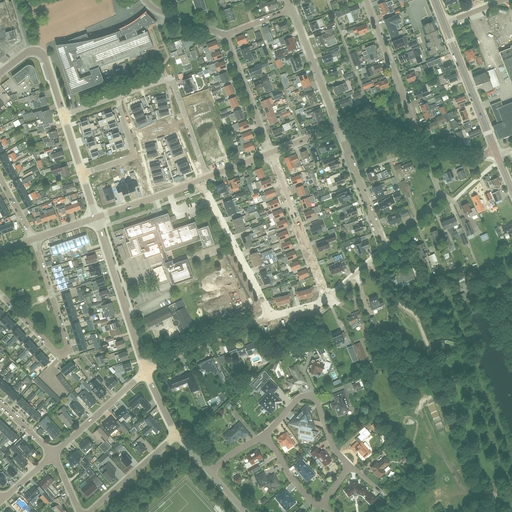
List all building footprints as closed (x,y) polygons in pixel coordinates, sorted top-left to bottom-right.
[(0,28),(0,25),(3,24),(15,20),(9,2),(8,3),(7,0),(0,0),(0,30),(0,28)] [(206,10),(202,0),(192,0),(193,0),(194,4),(195,4),(195,6),(194,6),(195,6),(196,10),(197,10),(197,12),(197,13),(202,11),(203,14),(208,12),(207,9),(206,10)] [(235,19),(233,14),(231,8),(227,10),(225,4),(223,0),(217,0),(218,1),(220,6),(222,5),(226,16),(228,22),(235,19)] [(268,1),(258,4),(260,9),(268,6),(270,11),(278,7),(275,0),(269,2),(268,1)] [(313,10),(315,10),(313,5),(311,2),(310,0),(307,0),(304,1),(305,5),(306,4),(307,6),(302,8),(306,17),(307,17),(308,20),(313,18),(312,15),(315,14),(313,10)] [(385,2),(378,4),(380,10),(391,5),(394,4),(392,0),(386,3),(385,2)] [(394,12),(391,5),(380,10),(382,15),(389,12),(389,13),(394,12)] [(340,10),(342,15),(351,12),(354,22),(360,19),(357,12),(360,11),(358,6),(350,9),(349,8),(344,10),(344,9),(340,10)] [(119,29),(120,31),(105,36),(96,38),(89,40),(87,34),(66,42),(66,44),(56,45),(71,94),(102,82),(103,81),(103,79),(99,67),(129,56),(130,59),(140,55),(139,52),(153,47),(147,32),(138,35),(136,30),(145,27),(148,29),(149,27),(148,26),(156,23),(144,13),(138,18),(132,22),(126,26),(119,29)] [(399,14),(384,20),(389,33),(397,30),(400,28),(398,23),(401,22),(401,21),(399,14)] [(315,21),(309,23),(311,28),(310,28),(311,31),(312,30),(312,31),(319,28),(318,28),(324,25),(321,18),(315,21)] [(15,20),(3,24),(6,33),(10,31),(10,33),(18,31),(15,20)] [(282,22),(274,25),(273,25),(274,28),(276,29),(277,32),(288,27),(286,21),(282,23),(282,22)] [(429,57),(438,53),(438,55),(441,54),(440,52),(445,50),(437,30),(435,31),(432,23),(429,24),(428,23),(426,24),(426,25),(423,27),(426,34),(424,35),(427,42),(426,43),(429,51),(427,51),(429,57)] [(0,57),(22,41),(18,31),(10,33),(10,31),(6,33),(3,24),(0,25),(0,28),(0,30),(0,57)] [(358,31),(359,35),(361,34),(361,35),(364,34),(363,33),(368,31),(365,25),(357,28),(357,27),(353,29),(352,28),(346,30),(348,34),(354,32),(354,33),(358,31)] [(262,28),(268,43),(273,41),(273,40),(268,26),(262,28)] [(321,35),(315,38),(317,43),(316,43),(317,46),(318,46),(318,47),(326,43),(328,47),(337,43),(331,28),(325,30),(326,34),(321,36),(321,35)] [(397,30),(389,33),(391,38),(403,33),(402,30),(397,32),(397,30)] [(261,40),(263,39),(260,31),(254,33),(257,41),(256,42),(257,45),(263,43),(261,40)] [(245,38),(244,35),(236,38),(239,45),(244,43),(245,44),(247,43),(247,42),(249,41),(247,37),(245,38)] [(286,45),(287,46),(294,43),(292,37),(286,39),(285,36),(279,39),(281,45),(284,43),(285,46),(286,45)] [(397,39),(398,40),(393,42),(395,48),(405,45),(404,42),(407,40),(405,36),(397,39)] [(214,51),(213,50),(218,47),(216,41),(207,45),(208,47),(204,49),(206,54),(214,51)] [(277,59),(285,56),(288,54),(287,52),(289,51),(289,52),(297,49),(294,43),(287,46),(288,49),(283,50),(275,53),(277,59)] [(191,68),(183,47),(182,44),(175,46),(177,51),(170,53),(171,57),(174,56),(175,60),(180,59),(183,68),(184,68),(185,71),(191,68)] [(243,55),(250,52),(250,50),(253,48),(252,45),(241,50),(243,55)] [(362,53),(363,56),(376,51),(373,45),(370,46),(365,47),(367,51),(362,53)] [(511,48),(499,52),(511,82),(511,81),(511,45),(510,46),(511,48)] [(358,57),(356,51),(354,52),(353,49),(349,51),(352,60),(358,57)] [(419,49),(417,50),(418,50),(407,54),(406,53),(404,54),(404,55),(399,57),(401,63),(405,62),(406,63),(408,62),(407,61),(416,58),(418,63),(422,62),(420,55),(422,54),(419,49)] [(476,57),(475,55),(473,49),(464,52),(469,65),(474,63),(473,60),(477,59),(479,65),(482,64),(479,56),(476,57)] [(222,58),(220,51),(211,54),(211,53),(205,55),(208,61),(213,59),(214,61),(222,58)] [(322,57),(325,63),(333,60),(333,62),(338,60),(336,56),(339,55),(338,51),(330,54),(322,57)] [(378,57),(376,51),(363,56),(362,57),(363,60),(369,58),(371,61),(375,59),(375,58),(378,57)] [(251,54),(250,52),(243,55),(245,60),(248,59),(249,62),(254,60),(252,57),(256,55),(255,52),(251,54)] [(292,55),(285,58),(286,61),(290,60),(291,63),(291,62),(294,69),(293,69),(295,72),(299,70),(302,68),(301,66),(302,66),(299,57),(294,59),(292,55)] [(358,57),(352,60),(355,67),(361,65),(358,57)] [(427,63),(428,67),(437,64),(439,68),(439,67),(440,68),(442,73),(445,71),(445,72),(453,68),(450,62),(443,65),(442,62),(439,63),(437,59),(427,63)] [(224,61),(215,65),(215,63),(209,65),(212,71),(217,69),(217,71),(226,68),(224,61)] [(251,76),(257,74),(258,75),(262,73),(260,68),(261,68),(268,65),(267,61),(255,66),(255,68),(249,70),(251,76)] [(366,69),(368,74),(369,77),(373,75),(376,73),(376,74),(380,72),(380,71),(383,70),(381,64),(375,67),(375,66),(366,69)] [(28,78),(29,78),(35,85),(40,84),(35,69),(34,67),(32,66),(30,65),(28,65),(26,66),(12,77),(18,84),(26,78),(27,78),(28,78)] [(416,80),(415,76),(419,75),(418,71),(421,70),(419,66),(414,68),(415,72),(414,73),(413,72),(409,73),(410,74),(406,76),(408,82),(412,80),(412,81),(416,80)] [(328,71),(330,77),(337,74),(338,76),(343,74),(340,69),(339,67),(335,68),(331,69),(332,70),(328,71)] [(493,69),(487,72),(493,88),(499,85),(493,69)] [(219,75),(215,77),(217,82),(222,80),(223,83),(229,81),(226,72),(219,75)] [(485,72),(473,77),(476,86),(489,81),(485,72)] [(297,80),(291,82),(293,86),(301,82),(309,79),(306,73),(299,76),(298,76),(295,77),(297,80)] [(448,80),(450,83),(458,80),(455,73),(450,74),(447,75),(447,76),(444,77),(446,81),(448,80)] [(189,78),(183,81),(185,87),(184,88),(186,94),(190,92),(194,91),(192,85),(194,84),(194,83),(192,77),(189,78)] [(268,80),(267,77),(258,81),(259,81),(254,83),(256,89),(264,86),(266,93),(273,90),(269,80),(268,80)] [(301,82),(302,86),(299,87),(301,90),(304,89),(303,88),(311,85),(309,79),(301,82)] [(436,85),(437,85),(438,88),(437,88),(438,91),(445,89),(443,86),(441,86),(440,83),(438,79),(435,80),(434,81),(436,85)] [(375,87),(376,91),(382,89),(382,90),(385,89),(385,88),(388,86),(388,85),(389,85),(388,83),(387,83),(386,80),(374,84),(376,87),(375,87)] [(224,87),(228,95),(234,93),(231,84),(224,87)] [(333,87),(336,95),(345,92),(342,84),(333,87)] [(414,93),(416,99),(424,96),(425,100),(434,97),(432,93),(428,94),(425,87),(416,90),(416,92),(414,93)] [(194,97),(188,99),(189,103),(189,105),(202,100),(199,92),(194,94),(194,97)] [(306,101),(315,97),(313,92),(308,94),(307,93),(299,96),(300,98),(305,97),(306,101)] [(9,96),(13,102),(19,100),(17,94),(9,96)] [(35,101),(32,102),(35,109),(39,107),(39,108),(48,105),(45,97),(40,98),(39,95),(33,96),(35,101)] [(156,97),(154,97),(155,104),(167,102),(165,95),(156,97)] [(347,106),(348,109),(354,107),(350,96),(342,99),(343,101),(339,102),(341,107),(342,107),(343,108),(347,106)] [(457,105),(459,108),(461,107),(465,106),(464,103),(466,102),(464,96),(455,100),(457,105)] [(239,105),(235,97),(229,99),(232,108),(239,105)] [(307,104),(308,104),(308,105),(304,107),(305,109),(312,106),(312,105),(318,103),(315,97),(306,101),(306,102),(307,104)] [(271,98),(261,102),(263,107),(273,103),(271,98)] [(273,103),(263,107),(265,113),(273,110),(272,107),(278,105),(287,101),(286,99),(277,102),(273,103)] [(202,100),(189,105),(190,107),(192,110),(198,108),(199,111),(205,109),(202,100)] [(167,102),(155,104),(157,104),(159,110),(168,108),(167,102)] [(501,103),(491,107),(498,124),(492,126),(494,131),(496,131),(499,140),(511,134),(511,130),(511,129),(511,102),(502,106),(501,103)] [(138,104),(131,107),(133,114),(142,110),(144,109),(142,103),(139,104),(138,104)] [(431,105),(428,106),(427,103),(421,106),(423,112),(433,108),(433,109),(437,107),(435,104),(431,106),(431,105)] [(461,107),(459,108),(460,112),(459,112),(463,121),(468,119),(465,110),(463,110),(461,107)] [(159,110),(156,110),(158,117),(160,116),(160,117),(161,116),(169,115),(168,108),(159,110)] [(434,111),(433,109),(433,108),(423,112),(426,119),(435,115),(433,111),(434,111)] [(234,112),(234,113),(229,115),(232,121),(237,119),(237,120),(244,118),(240,109),(234,112)] [(312,115),(313,118),(322,114),(320,109),(314,111),(314,110),(311,111),(311,109),(304,112),(305,114),(306,113),(307,115),(311,114),(312,115)] [(26,114),(23,115),(25,119),(34,116),(38,114),(40,120),(42,119),(51,116),(49,110),(45,111),(43,112),(42,110),(37,111),(33,113),(33,112),(26,114)] [(106,118),(97,121),(99,125),(116,119),(114,114),(113,115),(112,112),(108,113),(107,110),(104,111),(105,114),(106,118)] [(142,110),(133,114),(136,120),(147,115),(144,116),(142,110)] [(273,110),(265,113),(268,119),(275,116),(281,114),(281,113),(281,111),(274,113),(273,110)] [(207,113),(196,117),(198,121),(197,121),(198,124),(210,120),(207,113)] [(314,122),(315,122),(310,124),(311,126),(319,123),(319,122),(324,120),(322,114),(313,118),(312,118),(313,121),(314,122)] [(147,115),(136,120),(138,126),(147,122),(149,121),(147,115)] [(42,119),(40,120),(41,122),(43,122),(44,125),(46,124),(49,123),(53,122),(51,116),(42,119)] [(275,116),(268,119),(270,125),(278,122),(280,120),(279,118),(276,119),(275,116)] [(434,122),(427,125),(429,131),(430,130),(432,133),(438,131),(436,128),(438,127),(437,124),(442,122),(446,121),(444,116),(442,117),(433,120),(434,122)] [(82,119),(83,121),(80,122),(81,125),(80,126),(81,130),(95,125),(94,122),(90,124),(88,117),(82,119)] [(116,119),(99,125),(100,128),(103,127),(107,125),(109,129),(117,126),(116,124),(117,123),(116,119)] [(247,121),(238,124),(238,123),(233,125),(235,131),(240,128),(241,130),(249,127),(247,121)] [(285,131),(291,129),(289,123),(282,125),(283,127),(276,130),(277,130),(273,132),(275,138),(283,135),(282,132),(285,131)] [(95,125),(81,130),(83,135),(85,135),(85,137),(94,134),(92,130),(98,128),(96,125),(95,125)] [(206,132),(201,133),(203,139),(216,134),(213,126),(205,129),(206,132)] [(468,133),(470,139),(482,135),(479,128),(468,133)] [(47,138),(43,139),(44,141),(58,137),(57,135),(58,134),(57,131),(56,131),(49,133),(50,136),(47,137),(47,138)] [(108,140),(109,143),(123,139),(121,134),(120,135),(119,132),(114,134),(114,131),(109,132),(112,139),(108,140)] [(242,134),(243,137),(239,138),(241,144),(249,141),(248,139),(253,137),(251,131),(242,134)] [(464,138),(461,131),(455,133),(458,141),(464,138)] [(216,134),(203,139),(205,144),(210,143),(211,146),(219,143),(216,134)] [(176,135),(165,140),(167,146),(178,141),(176,135)] [(45,143),(48,142),(49,146),(60,143),(58,137),(44,141),(45,143)] [(88,146),(87,146),(88,151),(102,146),(101,144),(101,143),(97,144),(95,137),(91,139),(92,141),(87,143),(88,146)] [(123,139),(109,143),(105,145),(107,148),(114,146),(116,153),(120,151),(119,148),(124,147),(123,144),(124,144),(123,139)] [(178,141),(167,146),(170,152),(181,147),(178,141)] [(335,147),(332,141),(327,143),(326,142),(320,145),(322,148),(326,147),(327,150),(335,147)] [(154,143),(145,145),(147,152),(156,149),(158,149),(156,142),(154,143)] [(252,142),(243,145),(243,144),(238,146),(240,152),(245,150),(246,152),(254,149),(252,142)] [(102,146),(88,151),(90,155),(91,155),(92,158),(100,155),(98,151),(103,150),(102,146)] [(181,147),(170,152),(172,158),(183,153),(181,147)] [(156,149),(147,152),(148,158),(157,156),(156,149)] [(316,149),(311,151),(315,162),(320,160),(316,149)] [(309,156),(306,150),(300,153),(302,156),(301,156),(302,160),(303,160),(304,163),(309,161),(312,160),(310,156),(309,156)] [(54,158),(55,161),(65,158),(62,151),(53,154),(53,155),(51,155),(52,159),(54,158)] [(0,156),(0,158),(2,162),(8,159),(11,158),(15,155),(14,152),(9,155),(7,156),(5,153),(0,156)] [(291,156),(285,159),(288,167),(289,169),(295,167),(295,168),(300,166),(301,166),(296,155),(293,156),(291,157),(291,156)] [(332,158),(323,161),(326,168),(329,166),(331,170),(335,168),(335,169),(340,167),(341,167),(341,166),(341,165),(340,164),(339,164),(338,164),(337,160),(335,161),(333,157),(332,158)] [(8,159),(2,162),(5,168),(11,165),(10,162),(8,159)] [(141,161),(142,164),(146,163),(148,170),(150,169),(147,159),(141,161)] [(186,159),(175,164),(177,170),(188,165),(186,159)] [(101,177),(138,166),(136,161),(99,172),(101,177)] [(310,163),(309,161),(304,163),(305,165),(304,165),(306,170),(309,169),(308,167),(311,166),(311,167),(315,165),(314,161),(310,163)] [(159,162),(150,164),(151,171),(160,168),(159,162)] [(394,167),(404,193),(409,191),(404,180),(403,181),(400,172),(403,170),(403,172),(409,170),(410,173),(416,173),(415,168),(414,168),(411,162),(405,164),(404,163),(394,167)] [(11,165),(5,168),(8,174),(14,170),(11,165)] [(188,165),(177,170),(180,176),(191,171),(188,165)] [(52,174),(61,171),(63,177),(70,175),(67,166),(60,168),(59,168),(58,166),(41,171),(42,176),(45,175),(45,173),(51,171),(52,174)] [(462,167),(455,169),(457,173),(460,180),(467,178),(466,177),(463,170),(462,167)] [(160,168),(151,171),(153,177),(162,175),(164,174),(163,168),(160,168)] [(265,176),(262,168),(255,170),(258,177),(256,178),(257,180),(258,180),(258,179),(259,178),(259,179),(265,176)] [(14,170),(8,174),(11,179),(18,176),(14,170)] [(387,170),(384,171),(375,175),(373,171),(367,173),(370,181),(378,178),(379,180),(386,177),(389,176),(387,170)] [(449,178),(446,180),(447,182),(452,180),(452,179),(454,178),(453,177),(454,176),(452,171),(447,173),(449,178)] [(132,181),(126,183),(129,193),(136,191),(134,187),(136,187),(138,186),(134,172),(129,174),(132,181)] [(340,184),(341,185),(342,185),(343,185),(344,185),(345,183),(345,182),(343,176),(341,176),(340,176),(339,173),(329,177),(333,187),(337,185),(340,184)] [(294,177),(291,178),(293,185),(302,181),(303,181),(301,174),(299,175),(295,176),(294,177)] [(162,175),(153,177),(155,184),(164,181),(162,175)] [(21,183),(19,179),(13,182),(16,189),(22,186),(24,184),(31,181),(34,179),(31,176),(22,180),(23,181),(21,183)] [(491,180),(488,182),(490,185),(493,184),(494,187),(495,187),(498,186),(501,184),(498,177),(491,180)] [(237,184),(240,183),(238,178),(235,179),(235,178),(229,181),(231,186),(229,187),(231,192),(232,191),(234,191),(234,190),(233,189),(237,187),(238,187),(238,185),(237,184)] [(269,179),(261,182),(261,181),(255,183),(257,189),(262,187),(263,189),(272,185),(269,179)] [(119,182),(114,183),(118,193),(122,192),(124,196),(128,195),(128,193),(129,193),(126,183),(120,185),(119,182)] [(230,192),(228,186),(225,187),(223,183),(215,186),(217,190),(215,191),(217,195),(218,194),(224,192),(226,197),(232,195),(230,192)] [(67,193),(75,190),(73,184),(67,186),(66,184),(62,186),(63,189),(66,188),(67,193)] [(375,193),(382,190),(381,188),(385,186),(384,184),(380,185),(373,188),(375,193)] [(303,185),(296,188),(299,196),(303,195),(303,196),(309,194),(307,188),(304,189),(303,185)] [(26,192),(22,186),(16,189),(20,195),(26,192)] [(111,188),(104,190),(107,200),(114,198),(111,188)] [(347,200),(347,201),(352,199),(353,198),(353,197),(353,196),(352,195),(351,195),(350,195),(349,191),(347,192),(346,188),(335,193),(338,199),(339,204),(344,202),(343,201),(347,200)] [(265,192),(266,195),(261,196),(263,202),(271,199),(271,198),(276,196),(273,189),(265,192)] [(223,202),(226,209),(234,206),(232,202),(238,199),(238,198),(249,193),(250,193),(249,190),(244,191),(235,195),(236,198),(223,202)] [(382,190),(375,193),(377,198),(384,195),(388,193),(387,191),(383,192),(382,190)] [(502,200),(498,191),(492,194),(496,202),(502,200)] [(26,192),(20,195),(23,201),(36,194),(34,192),(30,194),(27,195),(26,192)] [(402,199),(399,192),(393,195),(395,201),(402,199)] [(490,193),(485,195),(488,201),(492,199),(493,198),(491,192),(489,192),(490,193)] [(36,194),(23,201),(27,208),(33,205),(31,201),(38,197),(36,194)] [(389,206),(388,206),(395,203),(392,195),(388,197),(389,197),(385,199),(385,200),(383,201),(384,201),(379,203),(379,204),(378,205),(380,209),(381,209),(383,208),(385,212),(390,210),(388,206),(389,206)] [(481,200),(480,200),(477,195),(472,197),(479,212),(484,210),(481,204),(482,203),(483,202),(483,200),(481,200)] [(312,196),(307,198),(301,200),(304,209),(311,206),(310,203),(314,202),(312,196)] [(79,203),(72,205),(74,212),(81,209),(80,207),(84,206),(81,199),(78,200),(79,203)] [(267,207),(270,206),(271,209),(280,206),(277,199),(268,203),(266,204),(267,207)] [(465,214),(467,212),(470,218),(477,214),(474,208),(471,209),(468,203),(462,206),(465,214)] [(61,216),(68,214),(65,207),(64,204),(56,207),(59,215),(60,214),(61,216)] [(74,212),(72,205),(65,207),(68,214),(74,212)] [(234,206),(226,209),(228,216),(241,211),(240,209),(239,209),(237,205),(234,206)] [(357,214),(355,207),(353,208),(352,207),(351,205),(341,208),(344,215),(345,219),(353,216),(354,217),(355,217),(356,217),(357,216),(357,215),(357,214)] [(36,224),(43,222),(41,215),(38,206),(34,208),(30,209),(29,210),(30,213),(35,211),(37,217),(34,218),(36,224)] [(6,207),(0,210),(3,217),(9,214),(6,207)] [(312,209),(312,210),(304,213),(307,220),(315,216),(314,214),(320,212),(317,207),(312,209)] [(46,210),(47,213),(50,220),(56,218),(54,211),(53,208),(46,210)] [(284,216),(281,209),(272,213),(274,218),(273,218),(274,222),(278,220),(277,218),(284,216)] [(406,209),(400,211),(400,214),(399,214),(388,218),(389,222),(388,223),(389,224),(390,224),(390,225),(402,221),(400,218),(402,217),(402,218),(409,216),(406,209)] [(43,222),(50,220),(47,213),(41,215),(43,222)] [(195,222),(173,229),(168,213),(124,228),(128,239),(129,239),(130,241),(126,243),(131,257),(142,254),(144,259),(162,253),(173,285),(194,278),(187,259),(174,264),(172,260),(169,262),(165,252),(201,240),(204,248),(215,244),(208,226),(197,229),(195,222)] [(235,226),(243,223),(241,219),(246,217),(245,215),(232,220),(235,226)] [(457,224),(455,218),(449,220),(455,236),(458,235),(455,229),(453,226),(457,224)] [(279,222),(278,220),(274,222),(277,228),(278,227),(279,229),(288,226),(285,219),(279,222)] [(358,223),(357,220),(347,225),(349,231),(354,229),(355,233),(359,231),(360,232),(364,231),(365,230),(365,229),(365,228),(365,227),(364,227),(363,227),(362,227),(361,223),(359,224),(358,223)] [(455,236),(449,220),(448,220),(447,220),(445,220),(445,221),(443,222),(441,223),(444,230),(448,229),(449,233),(450,232),(452,237),(455,236)] [(313,228),(310,229),(313,236),(322,232),(321,228),(325,227),(322,221),(311,225),(313,228)] [(463,224),(468,236),(474,233),(469,222),(463,224)] [(14,230),(12,223),(6,225),(8,232),(14,230)] [(245,228),(243,223),(235,226),(237,233),(250,228),(249,226),(245,228)] [(502,228),(505,234),(508,233),(510,238),(511,236),(511,224),(502,228)] [(3,234),(8,232),(6,225),(0,227),(3,234)] [(252,230),(253,232),(248,234),(248,235),(241,238),(243,244),(251,241),(249,237),(255,235),(254,233),(264,230),(263,226),(252,230)] [(268,239),(272,237),(276,236),(275,233),(275,232),(274,229),(269,231),(268,229),(265,230),(268,236),(267,236),(268,239)] [(279,243),(276,244),(277,244),(283,241),(283,239),(289,237),(286,230),(278,234),(278,235),(276,236),(278,240),(279,243)] [(441,239),(438,230),(431,233),(436,246),(440,244),(438,240),(441,239)] [(482,242),(482,241),(489,239),(487,233),(479,236),(482,242)] [(326,240),(316,244),(319,251),(320,251),(320,252),(323,251),(323,250),(329,247),(328,243),(336,239),(334,234),(329,236),(324,237),(326,240)] [(448,246),(452,245),(447,234),(443,235),(448,246)] [(464,245),(467,244),(468,243),(464,234),(460,236),(464,245)] [(80,237),(83,245),(89,243),(86,235),(80,237)] [(83,245),(80,237),(74,239),(77,247),(77,249),(82,248),(82,247),(83,247),(83,245)] [(77,247),(74,239),(68,241),(71,249),(77,247)] [(252,244),(251,241),(243,244),(246,249),(253,246),(253,248),(260,245),(261,247),(264,246),(270,244),(269,242),(268,240),(265,241),(265,242),(260,244),(259,244),(258,241),(252,244)] [(71,249),(68,241),(62,243),(65,251),(71,249)] [(276,244),(271,246),(272,249),(280,246),(282,250),(284,250),(293,247),(290,241),(284,243),(283,241),(277,244),(276,244)] [(366,249),(370,247),(367,241),(362,243),(362,242),(355,245),(356,248),(355,249),(355,250),(355,252),(356,252),(357,252),(358,255),(366,252),(365,249),(366,248),(366,249)] [(65,251),(62,243),(56,245),(59,253),(65,251)] [(419,250),(416,251),(419,259),(427,257),(425,253),(427,252),(424,243),(417,246),(419,250)] [(59,253),(56,245),(50,247),(53,255),(59,253)] [(273,253),(272,249),(261,254),(261,255),(258,256),(257,252),(250,255),(252,261),(263,257),(273,253)] [(285,264),(287,263),(291,261),(291,259),(297,257),(294,251),(286,254),(286,257),(283,258),(285,264)] [(275,256),(273,253),(263,257),(252,261),(255,267),(262,264),(261,261),(264,260),(267,259),(268,260),(273,258),(273,257),(275,256)] [(335,264),(329,267),(332,275),(344,270),(343,267),(341,262),(345,261),(342,254),(336,256),(337,261),(334,262),(335,264)] [(430,261),(428,261),(430,266),(432,265),(435,264),(438,263),(435,254),(429,257),(428,257),(430,261)] [(86,265),(89,264),(97,261),(95,255),(87,257),(87,260),(85,261),(86,265)] [(292,263),(291,261),(287,263),(289,266),(290,266),(292,271),(301,267),(298,261),(292,263)] [(54,273),(62,271),(60,264),(52,267),(54,273)] [(93,266),(88,268),(91,276),(95,275),(101,273),(102,273),(101,269),(100,269),(99,266),(93,268),(93,266)] [(409,272),(402,275),(401,272),(399,273),(400,275),(395,277),(396,278),(396,279),(399,285),(400,284),(400,285),(400,284),(401,284),(414,279),(415,281),(417,280),(413,268),(409,270),(409,272)] [(309,276),(306,269),(298,273),(300,278),(298,278),(299,282),(304,280),(303,278),(309,276)] [(269,276),(272,275),(270,271),(267,272),(266,270),(260,273),(261,275),(260,276),(261,279),(262,278),(262,279),(269,276)] [(62,271),(54,273),(56,279),(64,277),(62,271)] [(272,275),(269,276),(262,279),(263,281),(262,281),(263,285),(264,284),(264,285),(269,283),(270,286),(276,284),(273,275),(272,275)] [(64,277),(56,279),(58,285),(66,283),(64,277)] [(93,285),(93,288),(92,288),(93,291),(99,289),(99,287),(105,285),(103,279),(96,281),(93,282),(94,285),(93,285)] [(472,290),(473,294),(475,298),(479,296),(473,283),(473,284),(470,279),(467,280),(469,285),(472,290)] [(66,283),(58,285),(60,291),(73,287),(72,284),(67,285),(66,283)] [(309,289),(304,291),(306,298),(312,296),(311,293),(314,292),(312,287),(309,288),(309,289)] [(99,293),(95,294),(97,300),(101,299),(109,296),(110,296),(109,292),(108,292),(107,290),(99,293)] [(306,298),(304,291),(298,292),(297,291),(295,292),(296,297),(299,296),(300,300),(306,298)] [(62,295),(64,301),(71,299),(69,293),(62,295)] [(291,298),(290,293),(287,294),(287,295),(281,297),(283,304),(290,302),(289,299),(291,298)] [(464,293),(459,295),(463,302),(468,300),(464,293)] [(378,301),(376,296),(369,299),(371,304),(370,305),(372,310),(384,305),(382,300),(378,301)] [(283,304),(281,297),(275,298),(275,297),(272,298),(274,303),(276,303),(277,306),(283,304)] [(64,301),(66,308),(73,306),(71,299),(64,301)] [(152,315),(144,318),(149,327),(154,325),(156,327),(159,326),(158,323),(172,316),(174,321),(173,322),(173,323),(173,324),(174,324),(174,325),(175,326),(176,326),(180,332),(185,330),(184,329),(192,325),(190,320),(188,317),(188,316),(184,308),(185,307),(182,300),(175,303),(169,306),(170,306),(168,307),(167,307),(152,315)] [(101,306),(102,312),(114,308),(112,303),(111,303),(108,304),(101,306)] [(66,308),(68,314),(75,312),(73,306),(66,308)] [(114,314),(115,313),(114,308),(102,312),(101,312),(102,315),(103,318),(114,314)] [(357,318),(361,317),(358,311),(353,314),(353,316),(348,318),(351,324),(352,328),(359,325),(357,318)] [(75,312),(68,314),(70,321),(77,319),(75,312)] [(6,325),(11,320),(6,316),(1,321),(6,325)] [(371,318),(368,320),(371,327),(372,330),(374,329),(378,327),(377,325),(376,325),(372,318),(371,318)] [(15,325),(11,320),(6,325),(3,328),(0,330),(0,333),(4,330),(5,330),(7,333),(10,330),(15,325)] [(72,325),(74,331),(81,329),(79,322),(72,325)] [(106,332),(111,330),(119,327),(117,322),(108,325),(104,326),(106,332)] [(119,327),(111,330),(112,333),(110,333),(111,336),(121,333),(119,327)] [(12,338),(12,339),(6,344),(8,346),(22,333),(18,328),(13,333),(15,335),(12,338)] [(74,331),(76,338),(83,335),(81,329),(74,331)] [(340,331),(332,335),(336,345),(344,341),(343,338),(346,337),(344,332),(341,333),(340,331)] [(22,333),(8,346),(9,347),(15,342),(16,342),(19,339),(21,342),(27,337),(22,333)] [(76,338),(78,344),(85,342),(83,335),(76,338)] [(97,342),(96,338),(92,339),(93,344),(94,346),(95,349),(100,348),(98,341),(97,342)] [(29,350),(34,345),(29,340),(24,345),(29,350)] [(109,348),(111,347),(111,348),(113,347),(113,350),(114,351),(118,349),(117,349),(125,347),(123,340),(115,343),(114,344),(113,340),(108,342),(101,344),(103,351),(106,350),(105,347),(107,346),(108,347),(109,348)] [(236,345),(227,348),(229,353),(230,355),(234,353),(235,355),(235,357),(239,355),(240,356),(247,353),(248,355),(260,350),(257,341),(245,346),(244,343),(236,347),(236,345)] [(85,342),(78,344),(80,350),(88,348),(87,345),(86,346),(85,342)] [(358,343),(353,345),(361,364),(365,362),(358,343)] [(34,345),(29,350),(33,354),(38,349),(34,345)] [(316,349),(319,356),(326,352),(323,346),(316,349)] [(40,362),(45,357),(41,352),(36,357),(40,362)] [(126,352),(119,354),(119,355),(115,356),(116,359),(120,358),(121,361),(129,359),(129,358),(130,358),(128,354),(127,354),(126,352)] [(108,355),(103,357),(102,355),(96,358),(98,365),(104,363),(104,361),(109,359),(108,355)] [(45,357),(40,362),(44,366),(50,361),(45,357)] [(207,361),(198,365),(201,371),(205,370),(206,371),(210,370),(211,372),(213,372),(214,375),(218,373),(221,379),(225,377),(222,371),(219,366),(218,362),(215,364),(212,358),(212,357),(207,360),(207,361)] [(329,369),(331,363),(323,360),(322,363),(312,359),(309,369),(310,371),(309,372),(311,373),(312,375),(314,374),(316,375),(316,374),(319,375),(321,374),(321,372),(322,372),(322,370),(327,368),(329,369)] [(71,362),(66,366),(71,371),(76,367),(71,362)] [(11,372),(8,375),(11,378),(14,374),(12,373),(17,367),(12,363),(9,366),(13,369),(11,372)] [(123,364),(115,367),(117,373),(120,372),(121,372),(125,371),(125,372),(132,369),(130,363),(123,365),(123,364)] [(66,366),(61,370),(66,375),(68,373),(71,371),(66,366)] [(296,366),(290,369),(294,378),(287,381),(288,384),(287,385),(287,386),(288,388),(289,388),(290,388),(291,390),(300,386),(299,384),(304,382),(301,374),(300,375),(296,366)] [(268,382),(267,381),(268,379),(270,377),(265,371),(250,384),(257,391),(260,387),(262,389),(267,394),(259,403),(269,411),(273,411),(274,409),(274,402),(281,402),(272,394),(272,393),(277,388),(269,381),(268,382)] [(198,390),(191,372),(167,382),(170,389),(187,382),(192,392),(198,390)] [(104,380),(105,381),(107,383),(106,384),(110,389),(118,383),(113,377),(109,381),(106,378),(104,380)] [(98,382),(99,381),(97,379),(96,379),(95,380),(92,383),(91,382),(88,384),(85,381),(82,384),(86,389),(86,388),(90,392),(92,390),(100,399),(107,393),(99,384),(100,384),(98,382)] [(0,386),(0,387),(5,391),(9,386),(4,382),(0,386)] [(80,386),(84,390),(78,395),(81,398),(90,408),(96,402),(88,393),(89,392),(86,389),(82,384),(80,386)] [(11,388),(9,386),(5,391),(9,396),(16,388),(15,387),(13,386),(11,388)] [(16,388),(9,396),(14,400),(19,395),(17,393),(19,391),(18,389),(16,388)] [(337,399),(338,402),(333,403),(332,404),(332,405),(332,406),(332,407),(333,408),(334,408),(335,408),(336,408),(339,416),(347,412),(347,411),(349,410),(347,404),(349,404),(344,391),(334,395),(336,399),(337,399)] [(70,394),(69,395),(75,402),(70,407),(80,417),(84,413),(81,410),(83,409),(76,401),(78,400),(72,393),(70,394)] [(144,399),(139,394),(129,403),(133,408),(139,403),(147,411),(151,407),(144,399)] [(22,408),(27,402),(22,398),(17,403),(22,408)] [(200,400),(205,409),(209,407),(204,398),(200,400)] [(27,402),(22,408),(27,412),(32,407),(27,402)] [(59,416),(65,423),(64,424),(67,427),(73,422),(70,420),(72,419),(65,412),(67,410),(64,406),(59,411),(61,414),(59,416)] [(313,428),(315,426),(308,406),(306,406),(292,422),(292,424),(299,425),(300,426),(300,428),(301,429),(303,430),(304,431),(306,431),(308,431),(309,431),(311,430),(312,430),(313,428)] [(32,407),(27,412),(32,417),(37,411),(32,407)] [(123,407),(115,414),(119,419),(122,417),(125,420),(130,416),(127,413),(127,412),(123,407)] [(37,411),(32,417),(37,421),(42,416),(39,414),(41,412),(40,411),(39,409),(37,411)] [(60,433),(50,422),(51,421),(47,416),(39,423),(42,425),(45,423),(47,425),(46,426),(48,429),(46,430),(54,439),(60,433)] [(109,432),(111,435),(114,433),(113,431),(118,426),(115,423),(116,422),(112,418),(113,418),(111,416),(101,425),(103,425),(109,432)] [(156,433),(162,428),(150,416),(145,420),(150,426),(143,432),(146,436),(153,429),(156,433)] [(121,424),(128,431),(130,429),(124,421),(121,424)] [(226,435),(226,436),(226,437),(226,438),(227,439),(230,443),(234,440),(235,440),(235,439),(239,435),(243,439),(248,434),(239,423),(227,433),(227,434),(226,434),(226,435)] [(4,433),(8,428),(4,424),(0,427),(0,429),(0,430),(4,433)] [(122,425),(119,427),(124,433),(127,431),(122,425)] [(5,440),(13,432),(8,428),(4,433),(7,436),(4,439),(5,440)] [(99,438),(103,443),(104,442),(109,438),(100,428),(95,432),(93,434),(98,439),(99,438)] [(370,434),(371,435),(367,429),(355,440),(357,442),(350,447),(355,453),(358,451),(364,458),(371,453),(369,450),(371,448),(365,442),(363,444),(362,442),(370,434)] [(13,441),(16,438),(18,436),(13,432),(5,440),(7,442),(10,438),(13,441)] [(277,439),(282,447),(285,444),(288,449),(295,444),(287,433),(277,439)] [(145,441),(141,437),(132,445),(141,454),(146,449),(141,444),(145,441)] [(15,444),(18,447),(24,442),(21,439),(20,438),(15,444)] [(88,439),(79,446),(85,452),(93,445),(88,439)] [(119,441),(113,446),(117,451),(123,446),(119,441)] [(25,442),(20,446),(25,452),(29,457),(36,451),(31,446),(30,447),(25,442)] [(104,442),(103,443),(99,447),(104,453),(109,448),(104,442)] [(14,444),(10,448),(17,455),(14,458),(23,468),(28,463),(21,455),(23,454),(14,444)] [(314,459),(316,459),(317,460),(318,461),(319,461),(320,461),(321,461),(322,461),(322,463),(325,466),(327,464),(327,465),(328,465),(331,463),(331,462),(330,462),(332,460),(329,458),(329,457),(325,452),(321,451),(320,452),(317,449),(311,454),(313,456),(313,458),(314,459)] [(68,457),(68,458),(66,460),(70,464),(72,462),(74,465),(80,459),(82,456),(76,450),(68,457)] [(250,462),(246,464),(248,468),(248,469),(251,474),(259,469),(256,463),(259,461),(258,460),(262,458),(260,455),(261,455),(260,452),(259,453),(257,450),(247,456),(250,462)] [(124,457),(121,460),(127,466),(132,462),(127,456),(124,452),(122,455),(124,457)] [(12,462),(7,456),(4,458),(9,464),(12,462)] [(103,465),(107,462),(102,456),(98,460),(103,465)] [(378,464),(377,463),(371,468),(376,474),(375,474),(378,478),(379,477),(380,477),(382,476),(382,475),(385,472),(383,469),(389,463),(385,458),(378,464)] [(295,467),(307,481),(313,476),(314,474),(306,464),(307,463),(303,460),(295,467)] [(8,465),(9,465),(5,468),(7,470),(5,472),(11,478),(12,476),(13,477),(18,472),(16,470),(12,466),(14,464),(12,462),(9,464),(8,465)] [(105,472),(103,474),(109,482),(115,476),(110,470),(113,467),(109,462),(102,468),(105,472)] [(98,478),(94,473),(86,481),(88,483),(81,488),(87,495),(93,490),(94,491),(97,488),(93,483),(98,478)] [(267,478),(263,473),(255,477),(261,487),(266,484),(270,490),(269,491),(270,493),(277,489),(276,487),(281,485),(277,478),(276,478),(274,474),(267,478)] [(39,483),(45,489),(44,489),(49,495),(48,495),(52,500),(59,493),(52,485),(54,483),(53,482),(54,481),(48,475),(39,483)] [(358,485),(358,483),(358,481),(349,482),(350,483),(351,486),(345,490),(345,491),(346,493),(346,494),(347,494),(348,496),(350,496),(353,493),(357,493),(363,495),(364,495),(364,494),(368,497),(366,499),(371,504),(376,499),(370,494),(370,495),(366,491),(365,491),(366,490),(365,488),(358,485)] [(35,497),(40,493),(35,487),(28,493),(28,492),(25,495),(30,501),(29,502),(32,504),(37,499),(37,498),(35,497)] [(290,507),(296,502),(285,490),(276,499),(286,510),(290,507)] [(44,492),(41,495),(42,496),(45,499),(48,503),(52,500),(45,493),(44,492)] [(60,504),(63,503),(60,497),(53,500),(56,506),(51,508),(54,511),(66,511),(62,507),(60,504)] [(28,511),(29,511),(30,510),(27,506),(25,504),(25,505),(20,500),(14,505),(19,511),(21,511),(25,509),(28,511)]
